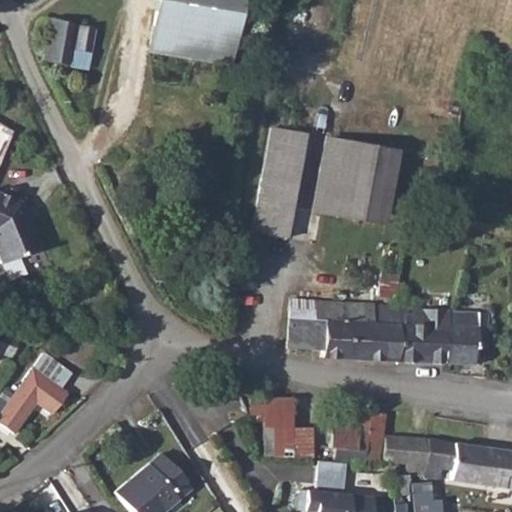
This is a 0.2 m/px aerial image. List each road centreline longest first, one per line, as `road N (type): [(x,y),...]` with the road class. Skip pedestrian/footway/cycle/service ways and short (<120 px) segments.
road 1 (residential): [(2,0),(168,353)]
road 2 (residential): [(511,404),(200,350),(168,353)]
road 3 (residential): [(168,353),(143,365),(0,492)]
